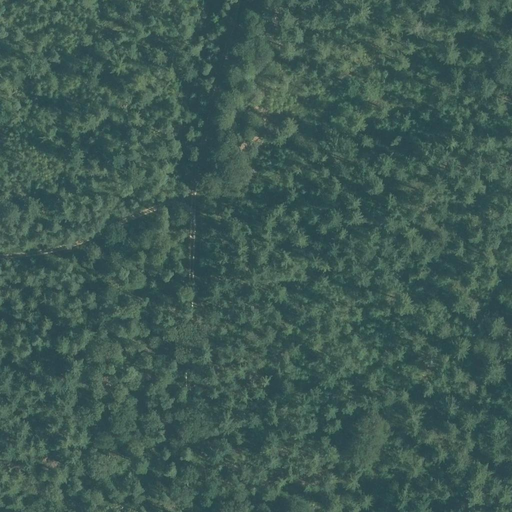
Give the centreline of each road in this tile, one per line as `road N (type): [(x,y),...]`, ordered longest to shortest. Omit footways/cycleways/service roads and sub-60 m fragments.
road 1 (track): [(234,0),(194,183),(188,511)]
road 2 (track): [(0,256),(72,246),(169,204),(192,211)]
